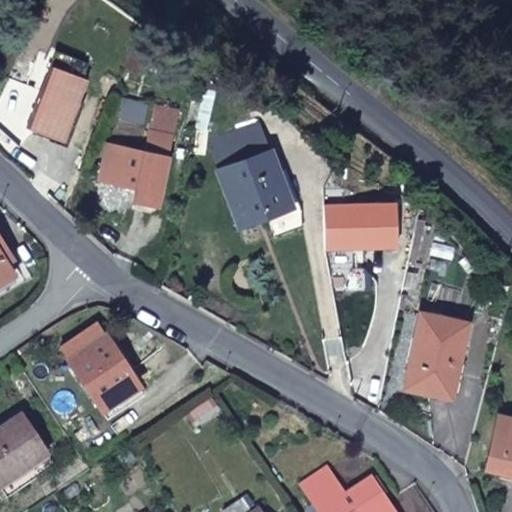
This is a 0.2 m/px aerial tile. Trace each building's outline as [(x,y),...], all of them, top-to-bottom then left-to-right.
[(60,53),(33,126),(64,138),(92,65),(60,53)] [(243,226),(294,207),(263,123),(216,141),(220,150),(214,152),(243,226)] [(146,151),(111,143),(101,182),(138,189),(135,203),(161,209),(176,135),(151,129),(146,151)] [(0,239),(0,283),(14,275),(6,263),(12,259),(0,239)] [(424,314),(409,389),(454,398),(470,324),(424,314)] [(70,360),(101,407),(119,396),(122,400),(142,386),(108,335),(70,360)] [(119,396),(101,407),(108,418),(146,392),(142,386),(122,400),(119,396)] [(191,422),(218,405),(209,391),(182,409),(191,422)] [(58,466),(23,415),(0,430),(0,483),(9,498),(58,466)] [(511,417),(501,416),(490,469),(511,474),(511,417)] [(346,496),(326,468),(304,483),(323,511),(394,511),(372,479),(346,496)] [(243,498),(224,510),(225,511),(245,511),(250,509),(243,498)]
